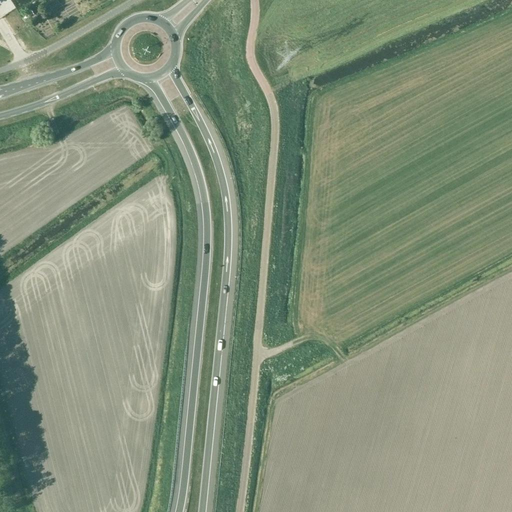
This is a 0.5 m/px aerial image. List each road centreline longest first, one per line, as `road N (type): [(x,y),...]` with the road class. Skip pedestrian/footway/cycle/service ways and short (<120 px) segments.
road 1 (unclassified): [(238,511),(273,151),(272,105),(249,61),(253,0)]
road 2 (motorway): [(201,511),(228,214),(211,144),(171,63)]
road 3 (motorway): [(146,78),(191,151),(207,222),(179,511)]
road 4 (primary): [(0,116),(125,71)]
road 5 (primary): [(115,46),(0,93)]
